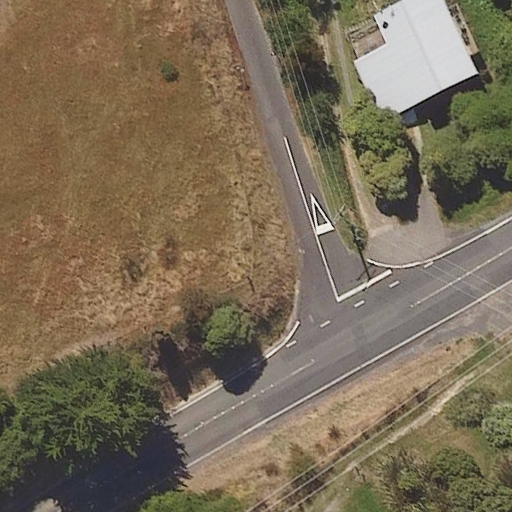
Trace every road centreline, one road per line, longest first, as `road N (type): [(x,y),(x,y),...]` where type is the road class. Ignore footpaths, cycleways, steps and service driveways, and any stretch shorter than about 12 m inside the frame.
road 1 (residential): [(361,333),(339,302),(246,0)]
road 2 (secondary): [(361,333),(61,511)]
road 3 (secondary): [(511,245),(361,333)]
